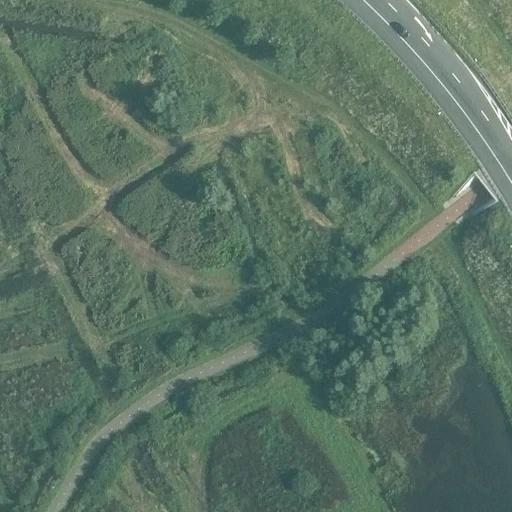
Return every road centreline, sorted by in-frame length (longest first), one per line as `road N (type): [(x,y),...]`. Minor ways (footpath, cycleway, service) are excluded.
road 1 (track): [(436,226),(364,138),(293,86),(108,0)]
road 2 (motorway): [(383,0),(456,76),(511,164)]
